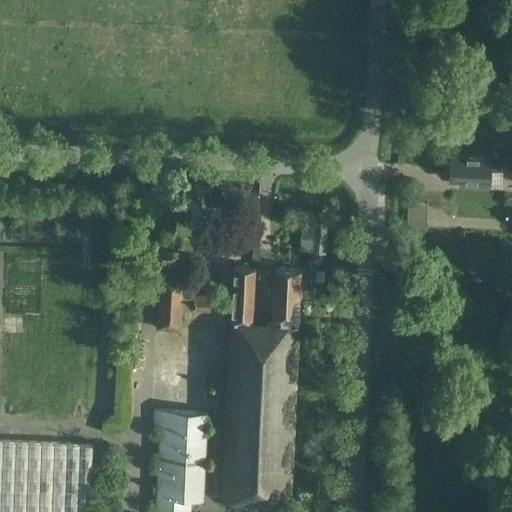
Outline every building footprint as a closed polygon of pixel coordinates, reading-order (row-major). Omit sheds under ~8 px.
[(498,157),(450,155),(448,179),(464,180),(463,185),(488,186),(488,170),(497,170),(498,157)] [(314,226),(312,250),(324,251),(326,221),(318,221),(318,227),(314,226)] [(226,265),(226,277),(232,278),(230,321),(250,322),(250,321),(253,267),(226,265)] [(268,287),(268,294),(273,294),(271,322),(271,323),(301,324),(303,269),(300,269),(299,269),(274,268),(273,288),(268,287)] [(159,273),(157,327),(159,327),(180,329),(180,309),(210,310),(211,296),(181,295),(182,273),(159,272),(159,273)] [(220,443),(220,449),(224,449),(222,499),(289,502),(293,502),(301,324),(271,323),(271,322),(250,321),(250,322),(230,321),(230,332),(224,444),(220,443)] [(153,427),(159,427),(155,511),(170,511),(171,497),(180,497),(181,465),(204,466),(206,411),(154,408),(153,427)] [(0,511),(89,511),(92,443),(0,440),(0,511)] [(189,511),(190,497),(202,498),(204,466),(181,465),(180,497),(171,497),(170,511),(189,511)]
